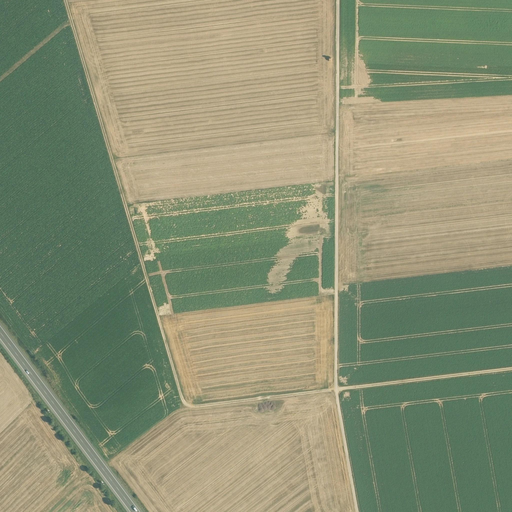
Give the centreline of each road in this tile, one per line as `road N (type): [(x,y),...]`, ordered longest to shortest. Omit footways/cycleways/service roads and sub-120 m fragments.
road 1 (track): [(356,511),(336,379),(338,0)]
road 2 (track): [(64,0),(184,407)]
road 3 (primary): [(135,511),(0,330)]
road 4 (track): [(511,368),(337,389)]
road 5 (track): [(184,407),(337,389)]
